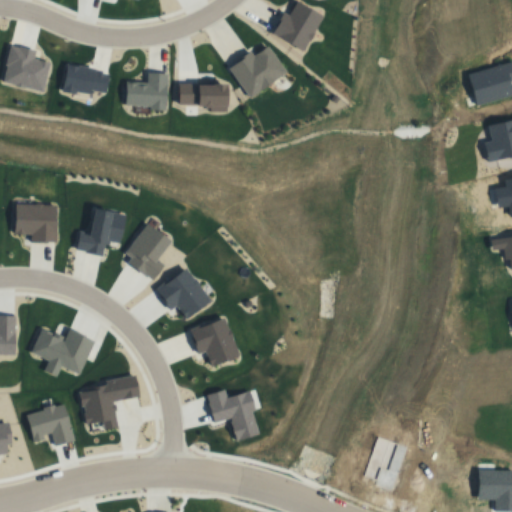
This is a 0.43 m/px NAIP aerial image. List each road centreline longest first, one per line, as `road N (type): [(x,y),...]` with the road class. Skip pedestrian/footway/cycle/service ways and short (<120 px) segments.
road 1 (residential): [(163,472),(167,393),(132,333),(58,290),(0,283),(6,5),(77,25),(132,25),(212,0)]
road 2 (tertiary): [(0,504),(163,472),(249,482),(324,511)]
